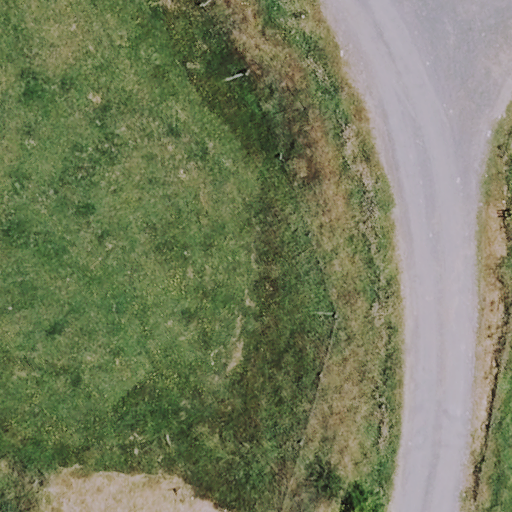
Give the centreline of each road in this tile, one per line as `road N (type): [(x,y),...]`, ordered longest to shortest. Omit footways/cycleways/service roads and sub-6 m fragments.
road 1 (track): [(414,511),(471,126),(511,18)]
road 2 (track): [(383,0),(471,126)]
